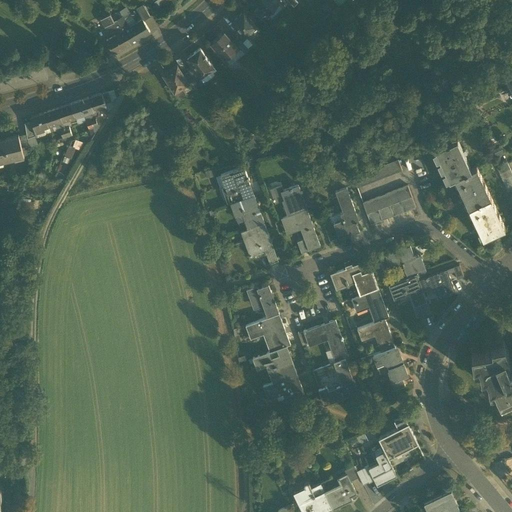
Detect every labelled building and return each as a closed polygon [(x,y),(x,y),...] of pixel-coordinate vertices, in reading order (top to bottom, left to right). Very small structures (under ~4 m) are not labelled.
[(255,0),(259,4),(267,12),(279,0),(278,0),(255,0)] [(253,11),(261,19),(267,12),(259,4),(253,11)] [(142,18),(143,20),(150,16),(143,5),(137,9),(142,18)] [(124,18),(131,14),(126,6),(119,10),(122,16),(124,18)] [(239,30),(244,36),(245,35),(250,31),(251,32),(257,26),(254,23),(254,22),(248,16),(244,12),(232,22),(239,30)] [(117,33),(123,30),(116,19),(114,20),(110,13),(101,18),(105,26),(107,25),(111,32),(115,30),(117,33)] [(114,15),(116,19),(123,30),(128,26),(124,18),(122,16),(119,17),(117,13),(114,15)] [(131,14),(124,18),(128,26),(136,22),(131,14)] [(128,26),(123,30),(131,43),(150,31),(143,20),(142,18),(136,22),(128,26)] [(114,53),(131,43),(123,30),(117,33),(106,40),(114,53)] [(235,33),(237,36),(243,42),(247,38),(247,37),(245,35),(244,36),(239,30),(235,33)] [(212,43),(225,59),(231,53),(233,55),(240,50),(239,49),(233,42),(231,40),(225,32),(212,43)] [(233,42),(239,49),(240,48),(244,53),(249,49),(248,47),(243,42),(237,36),(231,40),(233,42)] [(252,43),(247,38),(243,42),(248,47),(252,43)] [(230,65),(244,53),(240,48),(239,49),(240,50),(233,55),(231,53),(225,59),(230,65)] [(201,76),(201,77),(214,67),(210,62),(211,62),(206,55),(205,55),(201,49),(194,54),(194,53),(187,58),(190,62),(191,62),(195,68),(201,76)] [(164,74),(176,91),(183,87),(181,84),(187,80),(185,77),(178,65),(164,74)] [(216,70),(214,67),(201,77),(201,76),(199,77),(203,82),(205,81),(207,81),(213,76),(214,74),(213,72),(216,70)] [(190,72),(191,74),(185,77),(187,80),(189,83),(195,80),(199,77),(201,76),(195,68),(190,72)] [(192,88),(189,83),(183,87),(186,92),(192,88)] [(183,87),(176,91),(180,98),(187,93),(186,92),(183,87)] [(114,89),(108,92),(111,102),(114,101),(116,96),(114,89)] [(102,94),(105,104),(111,102),(108,92),(102,94)] [(102,93),(89,98),(94,112),(99,110),(107,107),(105,104),(102,94),(102,93)] [(89,98),(71,104),(76,118),(84,115),(94,112),(89,98)] [(274,114),(269,99),(259,102),(263,117),(274,114)] [(71,104),(58,108),(62,122),(76,118),(71,104)] [(100,116),(105,116),(108,111),(107,107),(99,110),(100,116)] [(58,108),(44,113),(48,127),(56,125),(62,122),(58,108)] [(94,112),(91,119),(100,116),(99,110),(94,112)] [(84,115),(86,120),(91,119),(94,112),(84,115)] [(44,128),(48,127),(44,113),(31,117),(37,136),(46,133),(44,128)] [(105,116),(100,116),(91,119),(94,128),(95,133),(105,116)] [(77,123),(76,118),(62,122),(65,128),(69,126),(71,126),(77,123)] [(58,132),(61,131),(60,129),(65,128),(62,122),(56,125),(58,130),(58,132)] [(25,126),(27,135),(27,140),(35,137),(31,124),(25,126)] [(56,125),(48,127),(50,133),(58,130),(56,125)] [(495,140),(492,133),(482,137),(486,144),(495,140)] [(28,147),(27,140),(27,135),(19,137),(22,149),(28,147)] [(0,162),(24,157),(22,149),(19,137),(19,136),(0,140),(0,162)] [(27,140),(28,147),(29,149),(38,145),(35,137),(27,140)] [(449,178),(455,175),(471,168),(457,137),(435,147),(449,178)] [(257,144),(253,138),(246,143),(250,149),(257,144)] [(73,147),(74,147),(74,148),(83,151),(85,143),(75,139),(73,147)] [(65,156),(70,158),(74,148),(74,147),(73,147),(69,145),(65,156)] [(504,152),(501,145),(492,149),(495,156),(504,152)] [(398,157),(392,159),(396,170),(402,168),(398,157)] [(210,163),(214,168),(220,167),(216,159),(210,163)] [(392,159),(386,161),(391,172),(396,170),(392,159)] [(386,161),(381,163),(385,175),(391,172),(386,161)] [(381,163),(375,165),(379,177),(385,175),(381,163)] [(497,169),(499,175),(510,170),(508,164),(497,169)] [(374,179),(379,177),(375,165),(370,167),(374,179)] [(455,175),(469,206),(491,196),(477,165),(471,168),(455,175)] [(230,203),(231,202),(251,195),(247,184),(250,183),(248,178),(249,178),(249,176),(248,176),(244,167),(233,171),(233,170),(221,174),(221,175),(218,177),(222,187),(225,186),(224,187),(230,203)] [(368,181),(374,179),(370,167),(364,169),(368,181)] [(213,169),(204,171),(206,178),(215,176),(213,169)] [(362,183),(368,181),(364,169),(358,171),(362,183)] [(499,175),(502,180),(511,175),(511,173),(510,170),(499,175)] [(357,185),(362,183),(358,171),(353,173),(357,185)] [(511,175),(502,180),(504,186),(511,182),(511,175)] [(272,194),(284,190),(281,183),(270,187),(272,194)] [(406,197),(412,195),(407,183),(402,185),(406,197)] [(285,199),(290,213),(306,207),(298,185),(284,190),(272,194),(276,203),(285,199)] [(333,222),(339,238),(349,234),(345,224),(356,220),(359,219),(347,185),(336,189),(344,211),(341,212),(343,219),(333,222)] [(400,199),(406,197),(402,185),(396,187),(400,199)] [(227,204),(230,203),(224,187),(222,187),(227,204)] [(395,201),(400,199),(396,187),(391,189),(395,201)] [(389,203),(395,201),(391,189),(385,191),(389,203)] [(383,205),(389,203),(385,191),(379,193),(383,205)] [(378,207),(383,205),(379,193),(374,196),(378,207)] [(245,219),(248,228),(264,223),(254,194),(251,195),(231,202),(235,214),(236,214),(242,211),(245,219)] [(412,195),(406,197),(410,209),(416,207),(412,195)] [(372,209),(378,207),(374,196),(368,198),(372,209)] [(505,227),(491,196),(469,206),(483,237),(505,227)] [(10,197),(0,198),(0,210),(10,210),(10,197)] [(406,197),(400,199),(405,211),(410,209),(406,197)] [(366,211),(372,209),(368,198),(362,200),(366,211)] [(400,199),(395,201),(399,213),(405,211),(400,199)] [(34,202),(21,200),(20,212),(32,213),(34,202)] [(395,201),(389,203),(393,215),(399,213),(395,201)] [(389,203),(383,205),(388,217),(393,215),(389,203)] [(383,205),(378,207),(382,219),(388,217),(383,205)] [(320,245),(306,207),(290,213),(281,217),(285,228),(299,223),(300,228),(304,237),(308,249),(320,245)] [(378,207),(372,209),(376,221),(382,219),(378,207)] [(213,209),(205,212),(207,219),(215,216),(213,209)] [(372,209),(366,211),(371,223),(376,221),(372,209)] [(242,211),(236,214),(239,221),(245,219),(242,211)] [(35,218),(23,217),(22,225),(34,227),(35,218)] [(345,224),(349,234),(360,231),(356,220),(345,224)] [(274,248),(264,223),(248,228),(241,231),(245,242),(251,240),(257,254),(265,251),(274,248)] [(287,233),(300,228),(299,223),(285,228),(287,233)] [(297,240),(301,252),(308,249),(304,237),(297,240)] [(250,257),(257,254),(251,240),(245,242),(250,257)] [(397,249),(401,260),(402,263),(412,259),(411,257),(414,256),(410,244),(397,249)] [(265,251),(270,264),(278,260),(274,248),(265,251)] [(382,267),(401,260),(397,249),(379,256),(382,267)] [(420,254),(414,256),(411,257),(412,259),(402,263),(407,276),(416,273),(426,269),(420,254)] [(368,258),(357,262),(361,273),(372,269),(368,258)] [(357,262),(352,264),(356,275),(353,276),(355,280),(354,281),(356,286),(357,285),(375,278),(372,269),(361,273),(357,262)] [(452,266),(457,278),(464,275),(459,263),(452,266)] [(336,287),(354,281),(355,280),(353,276),(356,275),(352,264),(336,270),(330,272),(336,287)] [(447,268),(419,278),(422,288),(435,284),(440,297),(449,294),(449,293),(455,291),(447,268)] [(419,278),(416,273),(407,276),(388,283),(393,295),(410,289),(416,304),(420,303),(427,300),(422,288),(419,278)] [(357,285),(360,293),(378,287),(375,278),(357,285)] [(264,306),(268,317),(279,313),(269,285),(258,289),(257,286),(247,290),(252,305),(262,301),(264,306)] [(360,293),(355,295),(359,305),(368,302),(375,320),(384,316),(388,315),(378,287),(360,293)] [(420,303),(424,313),(430,311),(427,300),(420,303)] [(254,309),(264,306),(262,301),(252,305),(254,309)] [(420,303),(416,304),(414,305),(418,316),(424,313),(420,303)] [(250,337),(265,331),(277,327),(283,324),(279,313),(268,317),(247,325),(245,325),(250,337)] [(239,321),(247,325),(250,318),(242,314),(239,321)] [(395,344),(384,316),(375,320),(362,324),(366,335),(375,331),(381,349),(395,344)] [(332,347),(337,360),(345,357),(349,356),(335,318),(303,330),(308,343),(328,336),(332,347)] [(283,324),(277,327),(285,346),(287,345),(290,344),(283,324)] [(366,335),(362,324),(357,326),(361,337),(366,335)] [(272,351),(285,346),(277,327),(265,331),(272,351)] [(298,332),(303,345),(308,343),(303,330),(298,332)] [(495,385),(503,404),(511,402),(511,395),(511,394),(511,393),(511,360),(509,362),(505,354),(509,353),(503,340),(492,345),(471,348),(473,365),(479,364),(481,375),(487,375),(489,386),(495,385)] [(398,354),(395,344),(381,349),(373,352),(377,363),(386,359),(389,368),(388,368),(392,379),(402,376),(402,375),(407,373),(400,354),(398,354)] [(272,364),(278,380),(297,373),(287,345),(285,346),(272,351),(253,358),(257,369),(266,366),(272,364)] [(330,362),(333,361),(337,360),(332,347),(325,350),(330,362)] [(238,357),(239,363),(248,360),(246,355),(238,357)] [(358,392),(345,357),(337,360),(333,361),(342,384),(328,389),(326,386),(318,389),(324,404),(358,392)] [(272,364),(266,366),(272,382),(278,380),(272,364)] [(305,396),(297,373),(278,380),(272,382),(263,386),(267,397),(282,392),(286,403),(305,396)] [(390,379),(393,387),(405,383),(402,376),(392,379),(390,379)] [(399,426),(400,430),(409,426),(408,422),(404,415),(394,419),(398,427),(399,426)] [(378,436),(385,450),(388,457),(395,454),(393,450),(400,447),(402,450),(418,443),(414,433),(411,435),(410,432),(413,431),(410,425),(409,426),(400,430),(399,426),(398,427),(378,436)] [(397,475),(388,457),(385,450),(375,454),(379,461),(369,466),(368,466),(374,478),(375,481),(381,483),(397,475)] [(353,478),(359,475),(356,469),(354,463),(348,466),(353,478)] [(368,463),(356,469),(359,475),(363,482),(368,480),(369,481),(374,478),(368,466),(369,466),(368,463)] [(320,482),(333,509),(352,500),(351,496),(357,493),(347,472),(338,477),(336,474),(320,482)] [(320,482),(311,487),(310,487),(314,495),(301,501),(302,502),(305,510),(302,511),(326,511),(333,509),(320,482)] [(299,504),(302,502),(301,501),(314,495),(310,487),(311,487),(309,484),(308,483),(306,483),(305,484),(305,486),(293,492),(299,504)] [(443,511),(459,511),(454,500),(456,499),(451,488),(423,500),(428,511),(431,511),(442,507),(443,511)]
